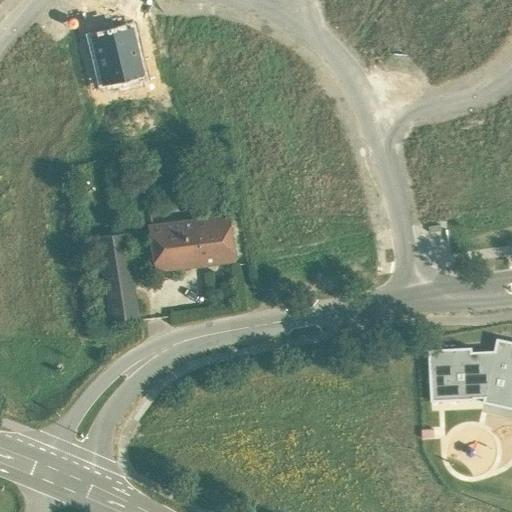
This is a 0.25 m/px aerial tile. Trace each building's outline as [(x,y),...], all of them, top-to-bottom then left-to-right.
[(92,38),(102,83),(140,74),(130,30),(92,38)] [(227,215),(181,221),(187,267),(234,261),(227,215)] [(181,221),(147,225),(154,271),(187,267),(181,221)] [(137,319),(124,233),(95,237),(108,322),(137,319)] [(473,347),(430,349),(432,401),(475,400),(475,398),(485,398),(483,402),(511,408),(511,340),(498,338),(495,350),(473,351),(473,347)]
